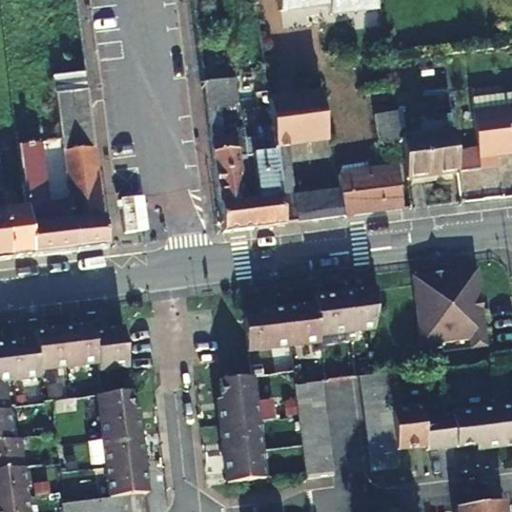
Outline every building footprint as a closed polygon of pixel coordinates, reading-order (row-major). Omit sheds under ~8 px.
[(327,0),(278,0),(280,9),(328,4),(327,0)] [(375,0),(327,0),(328,4),(329,14),(377,8),(375,0)] [(71,140),(65,141),(72,201),(48,204),(41,145),(17,147),(25,211),(31,259),(108,249),(86,76),(63,78),(71,140)] [(253,231),(249,201),(244,201),(230,82),(203,84),(223,235),(253,231)] [(319,93),(268,100),(272,132),(274,149),(325,141),(319,93)] [(401,141),(401,138),(396,102),(373,106),(379,145),(401,141)] [(509,151),(504,110),(471,115),(478,170),(496,168),(494,154),(509,151)] [(451,131),(401,138),(401,141),(406,180),(457,173),(451,131)] [(274,149),(272,132),(250,135),(258,200),(249,201),(253,231),(285,227),(284,222),(281,196),(274,149)] [(339,176),(341,189),(345,214),(345,218),(402,210),(397,169),(339,176)] [(0,191),(8,262),(31,259),(25,211),(15,212),(11,175),(0,176),(0,191)] [(281,196),(284,222),(345,214),(341,189),(281,196)] [(0,262),(8,262),(0,191),(0,262)] [(475,269),(412,277),(420,346),(469,341),(470,349),(486,346),(475,269)] [(373,328),(377,289),(343,293),(346,320),(347,331),(373,328)] [(346,320),(343,293),(314,297),(314,305),(317,323),(346,320)] [(286,308),(288,327),(317,323),(314,305),(286,308)] [(288,327),(286,308),(269,311),(269,316),(271,330),(288,327)] [(242,319),(244,333),(271,330),(269,316),(242,319)] [(317,323),(318,334),(347,331),(346,320),(317,323)] [(317,323),(288,327),(290,347),(291,347),(319,344),(318,334),(317,323)] [(40,369),(98,362),(94,332),(93,324),(35,331),(36,339),(40,369)] [(290,347),(288,327),(271,330),(273,349),(290,347)] [(94,332),(98,362),(99,371),(129,367),(124,328),(94,332)] [(271,330),(244,333),(245,352),(273,349),(271,330)] [(0,412),(9,412),(6,382),(41,378),(40,369),(36,339),(0,343),(0,412)] [(369,377),(369,375),(359,376),(361,391),(386,388),(385,378),(369,377)] [(219,420),(257,416),(252,378),(250,379),(221,382),(224,410),(218,410),(219,420)] [(294,399),(321,396),(319,381),(294,384),(292,384),(294,399)] [(363,406),(388,404),(386,388),(361,391),(363,406)] [(111,498),(117,498),(131,496),(143,494),(149,494),(140,418),(135,418),(132,393),(99,398),(111,498)] [(294,399),(295,411),(322,408),(321,396),(294,399)] [(511,403),(493,406),(496,428),(511,426),(511,403)] [(364,418),(389,416),(388,404),(363,406),(364,418)] [(493,406),(468,409),(471,432),(496,428),(493,406)] [(420,407),(391,409),(394,442),(397,441),(452,434),(450,415),(422,419),(420,407)] [(449,412),(450,415),(452,434),(471,432),(468,409),(449,412)] [(296,417),(297,426),(324,423),(323,411),(296,414),(296,417)] [(9,412),(0,412),(0,442),(13,441),(9,412)] [(257,416),(219,420),(220,425),(257,421),(257,416)] [(390,429),(389,416),(364,418),(366,432),(390,429)] [(223,455),(261,451),(257,421),(220,425),(223,455)] [(297,426),(298,440),(325,437),(324,423),(297,426)] [(511,426),(496,428),(498,446),(511,444),(511,426)] [(481,448),(498,446),(496,428),(471,432),(472,443),(480,442),(481,448)] [(392,443),(390,429),(366,432),(367,446),(392,443)] [(452,434),(453,444),(453,446),(472,443),(471,432),(452,434)] [(394,442),(395,448),(425,444),(425,448),(453,444),(452,434),(397,441),(394,442)] [(299,448),(299,451),(327,448),(325,437),(298,440),(299,448)] [(13,441),(0,442),(0,471),(24,468),(21,440),(13,441)] [(393,457),(392,443),(367,446),(368,459),(393,457)] [(301,467),(329,464),(327,450),(300,454),(301,467)] [(261,455),(261,451),(223,455),(224,460),(261,455)] [(261,455),(224,460),(227,484),(264,481),(261,455)] [(395,470),(393,457),(368,459),(370,472),(395,470)] [(329,464),(301,467),(302,477),(303,481),(330,477),(329,464)] [(0,511),(28,511),(24,468),(0,471),(0,511)] [(131,496),(133,511),(145,511),(143,494),(131,496)] [(117,498),(118,511),(133,511),(131,496),(117,498)] [(118,511),(117,498),(111,498),(101,499),(103,511),(118,511)] [(103,511),(101,499),(89,501),(90,511),(103,511)] [(90,511),(89,501),(75,502),(75,511),(90,511)] [(61,504),(62,511),(75,511),(75,502),(61,504)]
